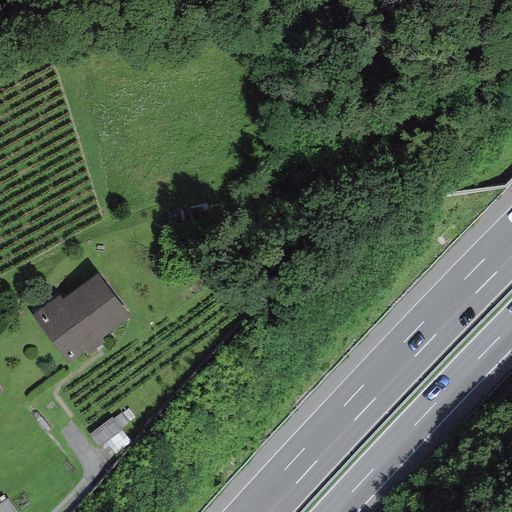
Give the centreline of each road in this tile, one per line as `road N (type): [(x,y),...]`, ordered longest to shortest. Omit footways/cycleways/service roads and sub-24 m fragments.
road 1 (motorway): [(511,241),(256,511)]
road 2 (motorway): [(332,511),(511,323)]
